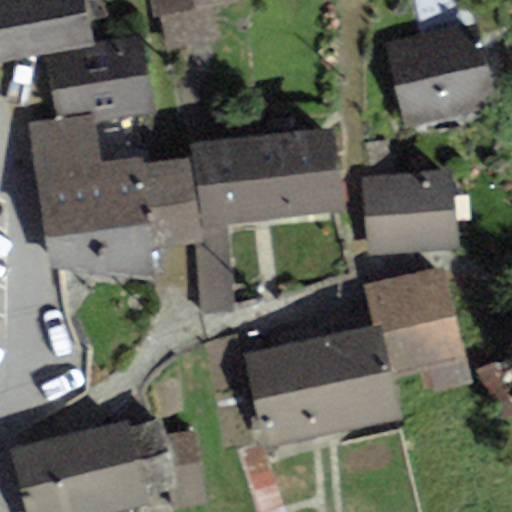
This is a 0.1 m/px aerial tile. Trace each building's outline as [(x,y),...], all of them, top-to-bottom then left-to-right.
[(0,0),(0,64),(45,56),(95,49),(94,43),(85,0),(0,0)] [(237,0),(149,0),(152,17),(159,16),(224,4),(237,2),(237,0)] [(232,53),(224,4),(159,16),(167,64),(232,53)] [(404,129),(500,104),(479,24),(383,50),(404,129)] [(141,37),(94,43),(95,49),(45,56),(54,120),(93,114),(95,124),(152,116),(141,37)] [(28,123),(38,194),(145,180),(143,165),(142,158),(100,164),(95,124),(93,114),(54,120),(28,123)] [(333,129),(191,145),(192,159),(201,230),(226,228),(343,213),(333,129)] [(192,159),(143,165),(145,180),(38,194),(50,269),(153,284),(152,250),(194,246),(203,245),(201,230),(192,159)] [(368,259),(458,248),(449,170),(359,181),(368,259)] [(234,313),(226,228),(201,230),(203,245),(194,246),(200,316),(234,313)] [(381,325),(393,380),(427,372),(432,395),(470,386),(442,267),(362,286),(372,327),(381,325)] [(403,422),(393,380),(381,325),(372,327),(242,356),(264,453),(403,422)] [(511,357),(475,371),(508,420),(511,417),(511,357)] [(160,420),(129,427),(146,497),(167,492),(177,489),(164,437),(160,420)] [(126,421),(9,452),(24,511),(120,511),(148,505),(146,497),(129,427),(126,421)] [(197,430),(164,437),(177,489),(167,492),(173,511),(174,511),(208,504),(197,430)]
